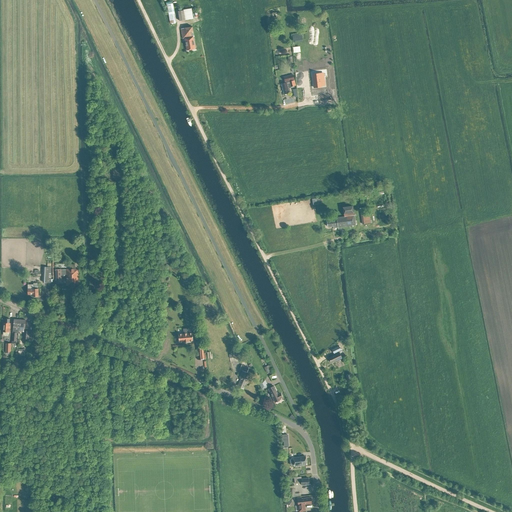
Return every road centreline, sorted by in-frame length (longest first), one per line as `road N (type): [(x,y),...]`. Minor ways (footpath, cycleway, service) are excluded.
road 1 (track): [(352,448),(138,0)]
road 2 (unclassified): [(300,431),(93,0)]
road 3 (unclassified): [(300,431),(0,299)]
road 4 (track): [(490,511),(352,448)]
